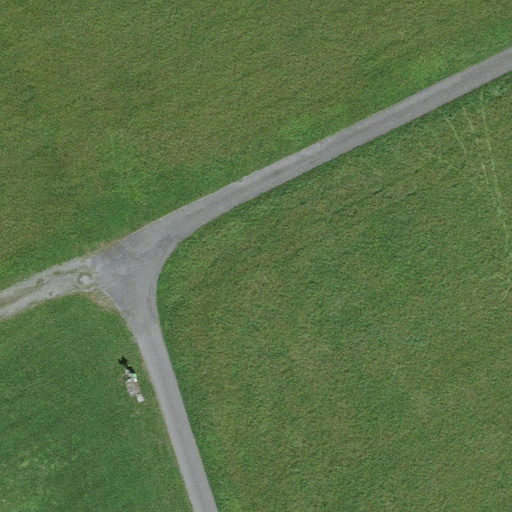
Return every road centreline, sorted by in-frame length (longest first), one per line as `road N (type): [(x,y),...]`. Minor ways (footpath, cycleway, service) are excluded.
road 1 (track): [(511,56),(119,253)]
road 2 (track): [(119,253),(202,511)]
road 3 (track): [(119,253),(0,309)]
